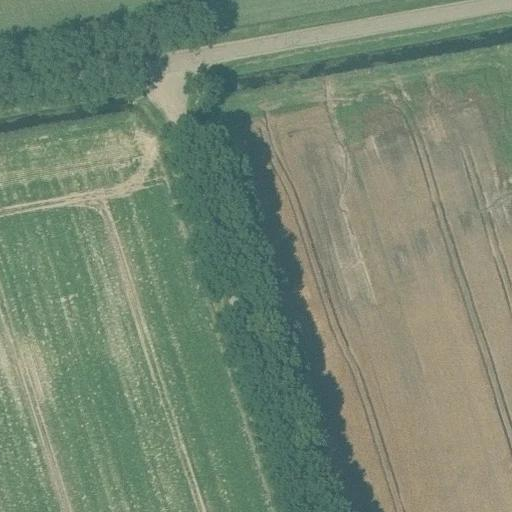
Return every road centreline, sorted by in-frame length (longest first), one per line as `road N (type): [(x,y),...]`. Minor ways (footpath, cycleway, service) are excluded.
road 1 (unclassified): [(299,511),(160,64)]
road 2 (unclassified): [(160,64),(511,3)]
road 3 (unclassified): [(0,92),(160,64)]
